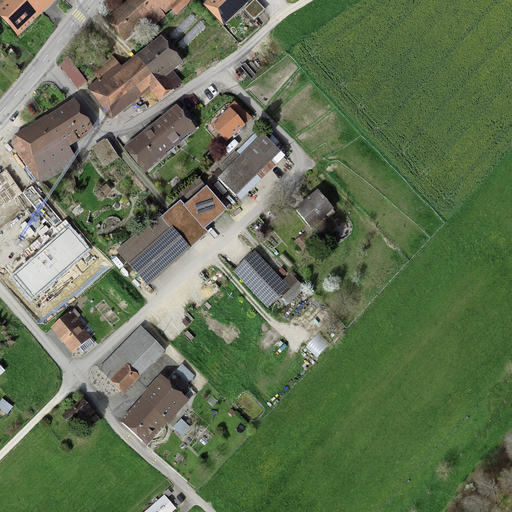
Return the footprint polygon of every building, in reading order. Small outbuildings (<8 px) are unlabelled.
[(13,0),(0,12),(0,14),(15,30),(47,0),(13,0)] [(164,2),(166,0),(137,0),(112,23),(123,36),(150,13),(154,17),(167,5),(164,2)] [(165,17),(169,22),(191,0),(176,0),(180,4),(165,17)] [(216,0),(209,8),(221,22),(239,5),(234,0),(216,0)] [(91,87),(112,112),(177,61),(163,43),(125,73),(113,57),(101,66),(102,68),(95,74),(99,80),(91,87)] [(180,82),(173,73),(151,89),(159,98),(180,82)] [(65,169),(66,171),(76,165),(65,147),(91,130),(75,105),(13,145),(41,184),(65,169)] [(230,111),(212,126),(226,141),(243,126),(230,111)] [(191,129),(178,112),(130,150),(147,171),(152,167),(148,163),(191,129)] [(236,196),(280,152),(263,135),(218,179),(236,196)] [(119,158),(107,141),(92,151),(104,168),(119,158)] [(18,160),(0,172),(0,199),(1,199),(7,208),(39,188),(18,160)] [(76,189),(73,175),(65,177),(68,191),(76,189)] [(221,207),(206,189),(186,207),(200,224),(221,207)] [(310,227),(332,209),(318,192),(296,211),(310,227)] [(160,215),(118,252),(147,285),(189,249),(160,215)] [(298,244),(303,249),(312,241),(308,236),(305,239),(304,238),(298,244)] [(235,271),(267,305),(287,287),(254,253),(235,271)] [(299,282),(282,298),(288,304),(305,288),(299,282)] [(83,352),(93,343),(78,326),(81,324),(70,312),(54,327),(75,351),(79,347),(83,352)] [(127,382),(134,375),(138,379),(164,353),(139,329),(99,369),(111,381),(113,379),(123,390),(129,384),(127,382)] [(143,442),(192,389),(174,373),(165,383),(164,382),(125,426),(143,442)] [(93,412),(84,401),(82,403),(80,401),(72,408),(73,410),(65,417),(74,428),(93,412)] [(175,426),(185,431),(191,419),(181,414),(175,426)] [(164,495),(145,511),(171,511),(176,509),(164,495)]
